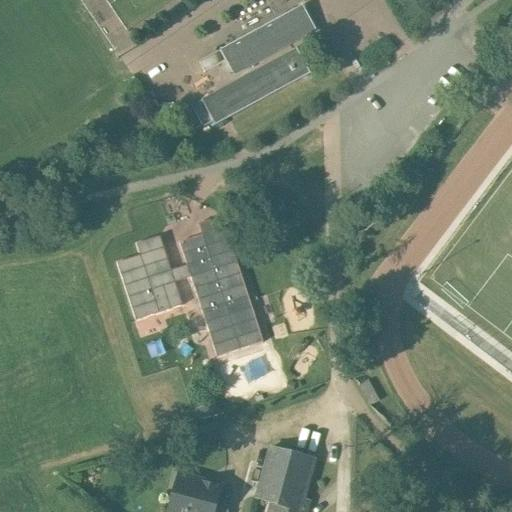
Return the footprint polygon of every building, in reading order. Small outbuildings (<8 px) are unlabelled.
[(303,7),(220,51),(234,76),(316,31),(303,7)] [(297,50),(214,95),(228,120),(310,75),(297,50)] [(486,87),(475,78),(466,90),(477,99),(486,87)] [(228,120),(214,95),(202,101),(216,126),(228,120)] [(181,250),(216,365),(266,350),(227,222),(201,230),(205,243),(181,250)] [(378,400),(365,381),(356,388),(368,406),(378,400)] [(315,461),(270,449),(257,497),(256,497),(255,500),(278,507),(276,511),(302,511),(315,461)] [(220,487),(180,476),(170,511),(173,511),(213,511),(215,508),(220,487)]
